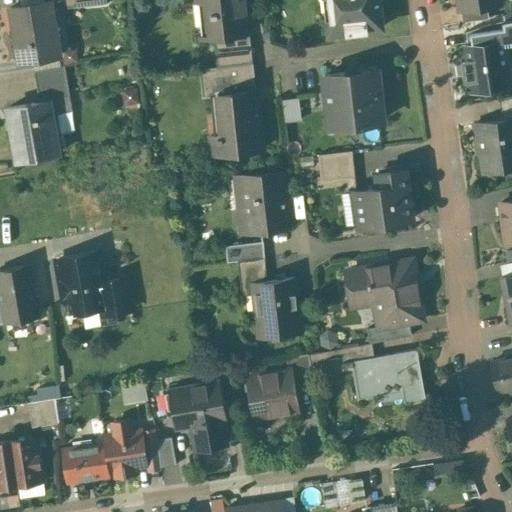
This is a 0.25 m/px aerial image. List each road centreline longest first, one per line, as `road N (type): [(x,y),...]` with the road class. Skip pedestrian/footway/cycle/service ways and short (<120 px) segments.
road 1 (residential): [(422,0),(464,286),(463,377),(479,447)]
road 2 (residential): [(479,447),(46,511)]
